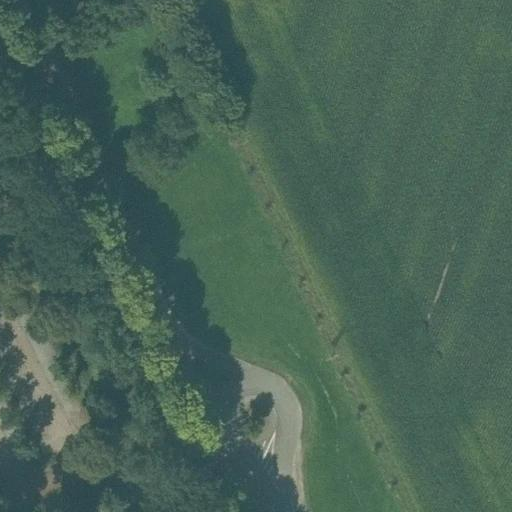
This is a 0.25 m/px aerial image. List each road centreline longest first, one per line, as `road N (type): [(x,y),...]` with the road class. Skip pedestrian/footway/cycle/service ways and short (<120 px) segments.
road 1 (unclassified): [(168,328),(37,34)]
road 2 (unclassified): [(282,498),(290,418),(275,384),(259,378)]
